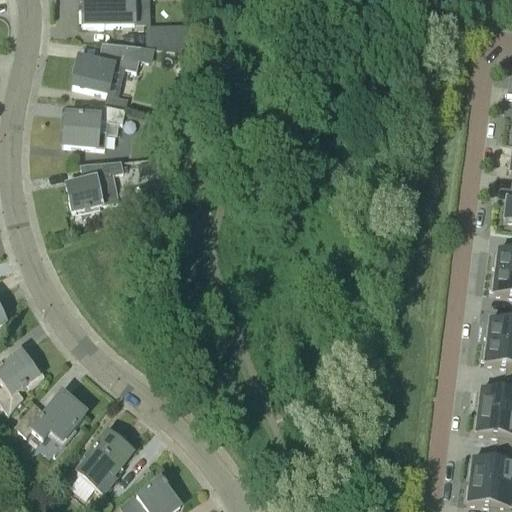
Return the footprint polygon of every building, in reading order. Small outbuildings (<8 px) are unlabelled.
[(102,31),(131,31),(131,4),(143,3),(143,0),(111,0),(112,4),(79,4),(79,31),(96,31),(96,33),(102,33),(102,31)] [(144,37),(144,55),(153,56),(188,59),(188,37),(144,37)] [(71,92),(106,99),(107,100),(113,72),(135,77),(138,67),(150,70),(153,56),(144,55),(101,50),(97,68),(78,63),(71,92)] [(124,117),(103,113),(83,110),(80,120),(64,120),(63,120),(64,120),(61,151),(105,154),(106,141),(116,141),(117,129),(122,129),(124,117)] [(71,218),(101,211),(101,210),(118,208),(112,180),(122,178),(120,167),(78,172),(81,187),(65,190),(71,218)] [(511,204),(505,204),(502,226),(511,227),(511,204)] [(494,273),(494,277),(511,279),(511,256),(496,254),(496,258),(493,258),(491,273),(494,273)] [(511,279),(494,277),(493,281),(490,281),(488,296),(491,296),(491,300),(511,302),(511,279)] [(486,343),(485,347),(511,350),(511,323),(511,327),(488,324),(487,328),(484,327),(482,343),(486,343)] [(506,372),(505,384),(511,385),(511,350),(485,347),(485,351),(481,350),(480,365),(483,366),(482,369),(506,372)] [(37,381),(29,369),(19,357),(0,370),(0,411),(6,420),(22,402),(18,396),(25,391),(24,390),(37,381)] [(511,385),(505,384),(503,397),(479,394),(479,398),(476,397),(474,412),(477,413),(477,417),(511,420),(511,385)] [(84,419),(60,398),(43,417),(33,409),(13,433),(25,443),(30,436),(40,445),(48,436),(60,447),(73,433),(84,419)] [(297,425),(306,423),(303,409),(294,411),(297,425)] [(511,420),(477,417),(476,420),(473,420),(471,435),(474,435),(474,439),(498,442),(496,454),(511,456),(511,420)] [(119,471),(130,458),(106,438),(83,465),(85,466),(75,478),(101,500),(123,474),(119,471)] [(469,483),(468,486),(511,491),(511,456),(496,454),(495,467),(471,464),(470,468),(467,467),(465,482),(469,483)] [(175,511),(179,509),(166,492),(167,491),(162,485),(161,486),(162,487),(128,511),(175,511)] [(489,511),(511,511),(511,491),(468,486),(468,490),(465,490),(463,505),(466,505),(465,509),(489,511)] [(10,511),(6,503),(0,506),(0,511),(10,511)]
